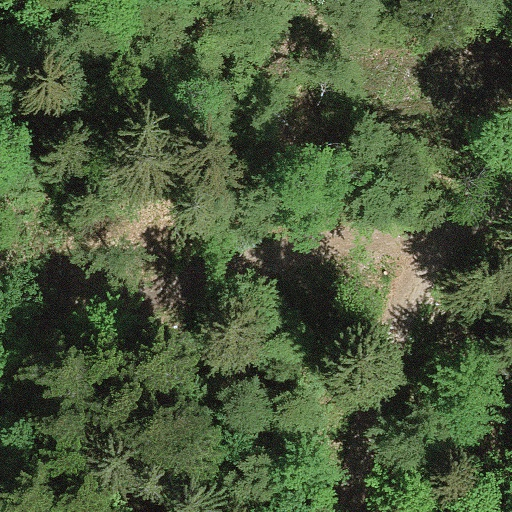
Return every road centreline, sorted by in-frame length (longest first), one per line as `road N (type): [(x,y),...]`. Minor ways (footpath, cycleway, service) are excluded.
road 1 (track): [(441,247),(363,239),(0,358)]
road 2 (track): [(511,215),(441,247),(414,295),(383,374),(350,511)]
